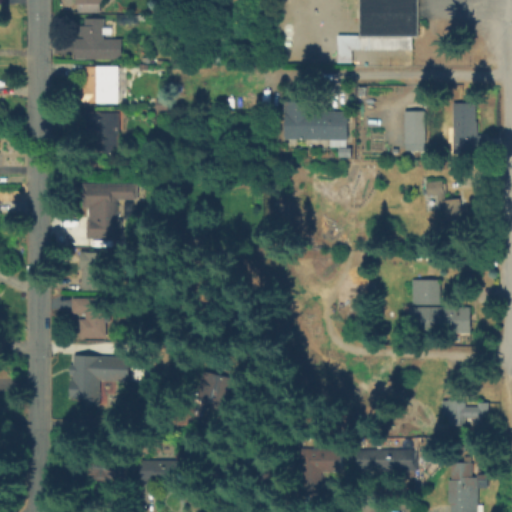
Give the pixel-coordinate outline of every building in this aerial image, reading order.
[(99,4),(99,12),(81,12),(81,4),(76,4),(76,0),(103,0),(103,4),(99,4)] [(421,0),(421,36),(422,36),(422,53),(354,52),(354,63),(338,63),(338,36),(362,36),(362,0),(421,0)] [(105,21),(105,40),(123,40),(123,59),(76,59),(76,40),(85,40),(85,37),(81,37),(81,27),(85,27),(85,21),(105,21)] [(123,69),(123,75),(127,75),(127,92),(123,92),(123,102),(84,102),(84,88),(90,88),(90,69),(123,69)] [(309,103),(309,115),(346,116),(346,141),(287,141),(287,103),(309,103)] [(475,105),(475,125),(477,125),(477,137),(486,137),(486,155),(455,155),(455,105),(475,105)] [(424,150),(424,110),(403,110),(404,150),(424,150)] [(119,131),(119,153),(101,153),(101,131),(86,131),(86,113),(119,113),(119,131)] [(428,184),(446,182),(448,200),(463,199),(465,225),(445,226),(443,205),(437,206),(436,197),(429,197),(428,184)] [(120,208),(120,241),(87,241),(87,220),(92,220),(92,207),(91,207),(91,186),(120,186),(120,208)] [(105,267),(105,290),(85,290),(85,267),(81,267),(81,253),(106,253),(105,267)] [(443,296),(443,307),(421,307),(422,296),(415,296),(415,280),(443,280),(443,296)] [(109,314),(109,334),(109,339),(78,339),(78,321),(88,321),(88,314),(75,314),(75,298),(109,298),(109,314)] [(472,309),(472,320),(474,320),(474,333),(413,333),(413,309),(472,309)] [(130,369),(130,382),(113,382),(113,369),(102,369),(101,407),(89,407),(89,395),(74,395),(74,382),(89,382),(89,359),(130,359),(130,369)] [(212,367),(246,381),(232,414),(198,400),(212,367)] [(492,403),(492,426),(480,426),(480,418),(465,418),(465,424),(451,424),(451,417),(444,417),(444,403),(465,403),(465,410),(480,410),(480,403),(492,403)] [(324,490),(305,490),(305,448),(344,448),(344,473),(324,473),(324,490)] [(360,473),(360,451),(407,451),(407,473),(360,473)] [(277,461),(274,489),(222,483),(226,455),(277,461)] [(113,477),(113,481),(92,481),(92,477),(75,477),(75,456),(127,456),(127,477),(113,477)] [(174,481),(174,484),(158,483),(158,480),(143,480),(143,460),(192,460),(191,481),(174,481)] [(474,466),(474,479),(480,479),(479,511),(450,511),(450,504),(446,504),(446,479),(451,479),(451,465),(474,466)]
